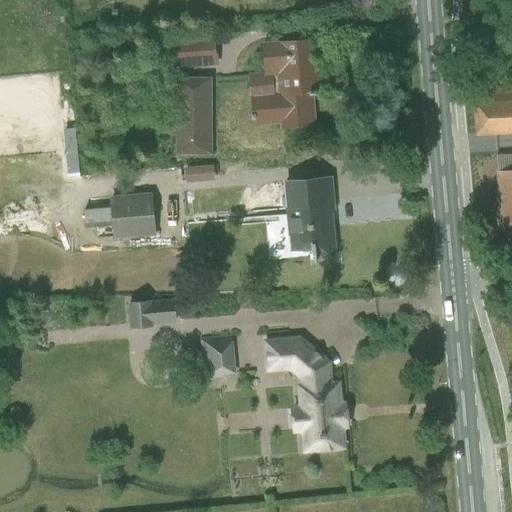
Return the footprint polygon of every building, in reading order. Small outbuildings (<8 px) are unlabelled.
[(176,69),(218,66),(217,53),(215,54),(214,34),(173,37),(176,69)] [(280,130),(316,126),(313,94),(316,94),(316,92),(325,92),(323,68),(316,69),(314,38),(280,41),(280,39),(261,41),(264,73),(248,74),(253,127),(280,124),(280,130)] [(175,156),(212,155),(211,78),(175,78),(175,156)] [(511,88),(494,90),(474,91),(476,134),(511,131),(511,88)] [(511,153),(496,155),(503,243),(511,242),(511,153)] [(313,262),(336,260),(333,212),(335,212),(332,177),(282,181),(289,252),(302,251),(302,253),(312,252),(313,262)] [(83,210),(84,228),(112,226),(113,240),(156,236),(152,193),(109,197),(110,208),(83,210)] [(87,318),(116,317),(116,291),(87,292),(87,318)] [(151,302),(150,301),(128,302),(130,329),(152,327),(152,324),(151,302)] [(231,337),(199,338),(202,378),(234,375),(231,337)] [(299,339),(262,342),(264,372),(287,370),(298,380),(298,383),(295,383),(297,403),(291,404),(293,433),(300,432),(302,450),(343,447),(341,425),(346,425),(344,404),(339,404),(337,383),(329,384),(327,363),(299,339)]
